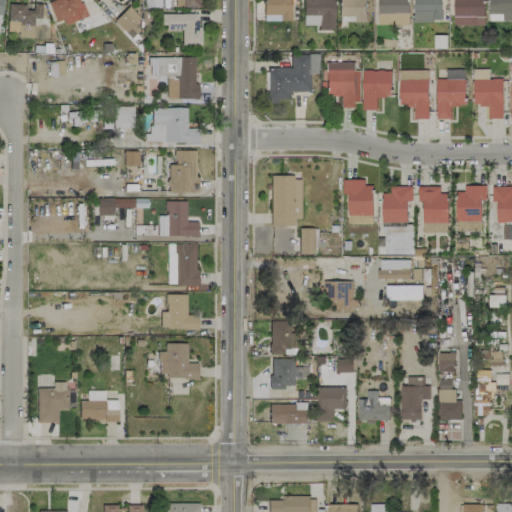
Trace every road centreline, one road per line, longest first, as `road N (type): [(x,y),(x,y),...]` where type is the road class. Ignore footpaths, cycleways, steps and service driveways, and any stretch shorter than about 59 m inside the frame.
road 1 (tertiary): [(238,0),(238,464)]
road 2 (residential): [(5,101),(13,132),(8,466)]
road 3 (residential): [(232,145),(511,161)]
road 4 (tertiary): [(238,464),(511,463)]
road 5 (tertiary): [(0,466),(238,464)]
